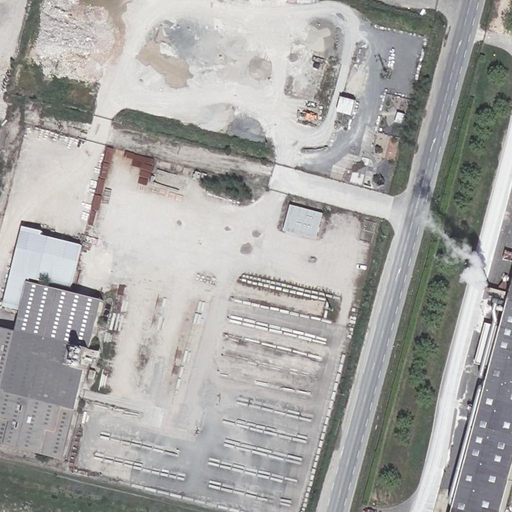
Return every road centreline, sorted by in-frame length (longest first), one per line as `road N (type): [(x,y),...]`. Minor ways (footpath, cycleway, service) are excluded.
road 1 (tertiary): [(337,511),(475,0)]
road 2 (unknown): [(204,0),(347,12),(351,49),(334,117),(322,138),(297,141)]
road 3 (unknown): [(286,141),(274,107),(245,87),(168,102),(146,97),(123,53),(126,0)]
road 4 (unknown): [(286,141),(285,178),(417,213)]
